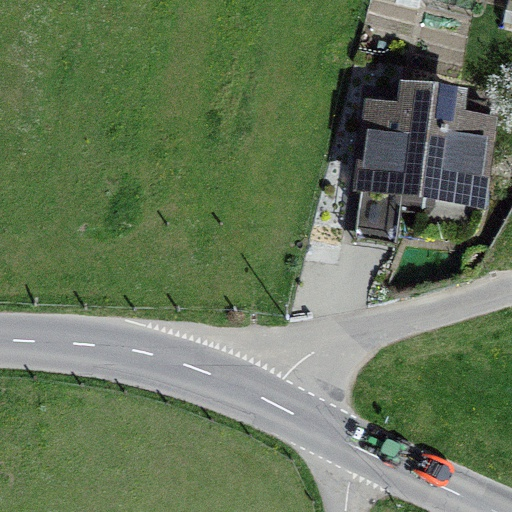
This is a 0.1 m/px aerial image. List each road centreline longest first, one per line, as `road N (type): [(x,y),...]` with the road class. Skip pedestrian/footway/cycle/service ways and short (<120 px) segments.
road 1 (unclassified): [(511,285),(339,343),(303,360),(264,399)]
road 2 (tertiary): [(264,399),(137,350),(0,339)]
road 3 (tertiary): [(492,511),(264,399)]
